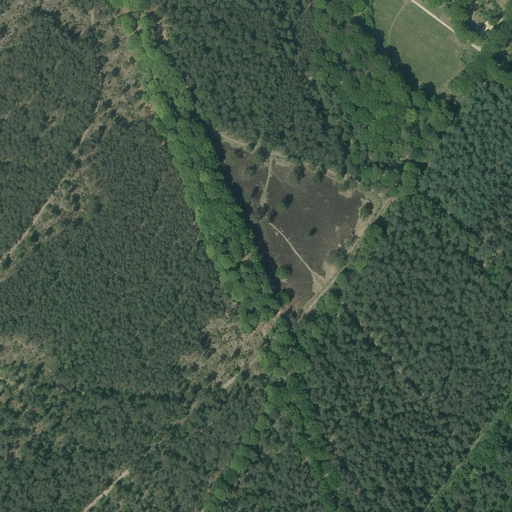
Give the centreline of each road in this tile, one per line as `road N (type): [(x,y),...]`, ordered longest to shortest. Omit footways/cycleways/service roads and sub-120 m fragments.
road 1 (track): [(270,347),(122,0)]
road 2 (track): [(83,511),(270,347)]
road 3 (track): [(262,150),(199,122),(148,0)]
road 4 (track): [(335,511),(270,347)]
road 5 (track): [(407,0),(387,39),(404,78),(439,82),(464,39)]
road 6 (track): [(511,88),(490,75),(476,81),(455,109),(436,118),(399,180)]
road 7 (track): [(429,511),(511,403)]
